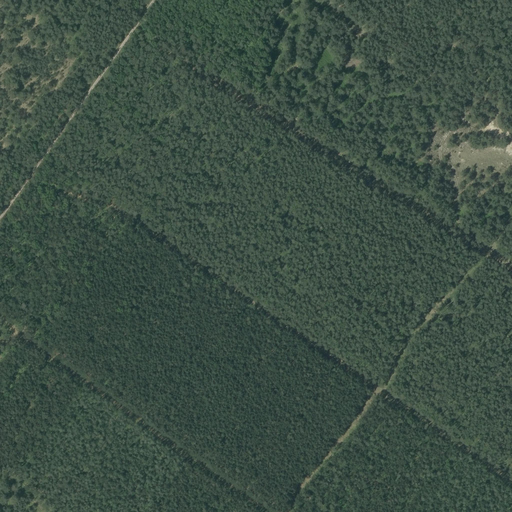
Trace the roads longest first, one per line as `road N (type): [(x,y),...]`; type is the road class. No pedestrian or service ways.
road 1 (track): [(0,216),(152,0)]
road 2 (track): [(511,266),(457,223),(456,184),(440,161),(439,143),(451,125),(479,128)]
